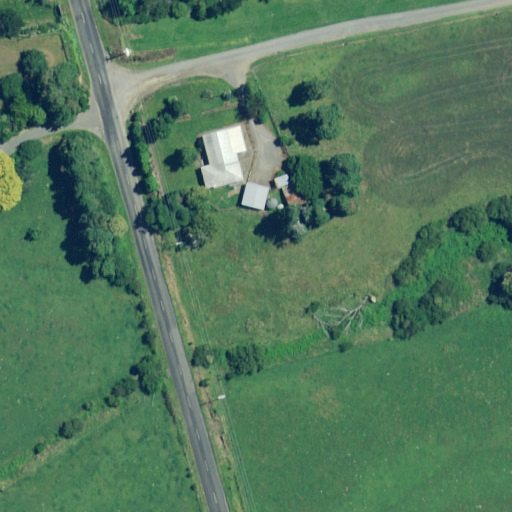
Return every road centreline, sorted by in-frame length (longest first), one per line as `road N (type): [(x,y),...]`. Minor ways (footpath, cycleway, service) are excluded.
road 1 (unclassified): [(77,0),(217,511)]
road 2 (track): [(100,85),(488,0)]
